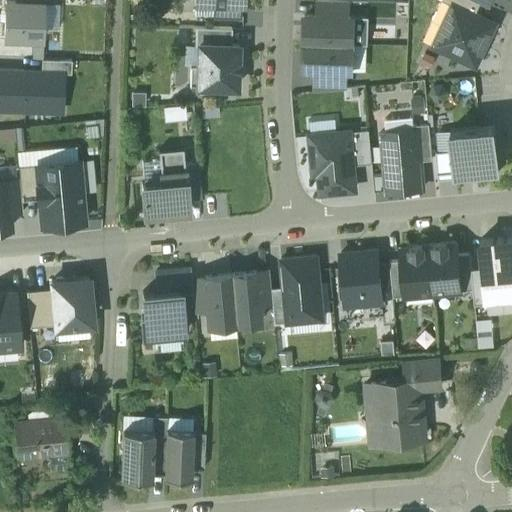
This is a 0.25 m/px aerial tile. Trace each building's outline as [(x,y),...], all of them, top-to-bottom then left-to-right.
[(19,0),(5,0),(4,35),(41,37),(43,1),(19,0)] [(211,0),(214,0),(214,12),(238,13),(238,1),(242,1),(242,0),(211,0)] [(317,0),(317,13),(348,14),(348,0),(317,0)] [(479,0),(446,0),(453,3),(453,2),(475,12),(480,0),(479,0)] [(475,12),(453,2),(453,3),(434,44),(476,63),(495,21),(475,12)] [(317,13),(305,13),(304,40),(353,41),(354,15),(348,14),(317,13)] [(231,26),(195,24),(194,42),(198,43),(198,40),(230,41),(231,26)] [(230,41),(198,40),(198,43),(197,63),(196,82),(236,84),(236,82),(235,82),(237,43),(237,42),(230,41)] [(353,41),(304,40),(303,66),(315,67),(346,68),(352,68),(353,41)] [(42,58),(42,70),(62,71),(70,72),(70,59),(42,58)] [(197,63),(189,63),(188,82),(196,82),(197,63)] [(346,68),(315,67),(314,88),(345,86),(346,68)] [(42,70),(0,68),(0,107),(61,110),(62,71),(42,70)] [(162,104),(163,117),(184,116),(183,102),(162,104)] [(429,122),(413,123),(414,127),(417,127),(420,159),(432,158),(429,122)] [(494,124),(450,128),(452,150),(454,172),(498,168),(494,124)] [(414,127),(381,130),(387,190),(423,187),(420,159),(417,127),(414,127)] [(370,128),(350,130),(352,164),(372,162),(370,128)] [(350,130),(308,133),(311,171),(320,170),(322,190),(354,187),(352,164),(350,130)] [(182,145),(157,147),(159,170),(184,168),(183,160),(182,145)] [(438,173),(454,172),(452,150),(437,152),(438,173)] [(78,158),(35,162),(38,196),(41,222),(83,218),(78,158)] [(197,159),(183,160),(184,168),(187,196),(200,195),(197,159)] [(19,177),(21,198),(38,196),(35,162),(18,163),(19,177)] [(184,168),(159,170),(160,179),(140,181),(143,213),(188,209),(187,196),(184,168)] [(19,177),(6,178),(9,211),(22,210),(21,198),(19,177)] [(0,225),(11,225),(9,211),(6,178),(0,178),(0,225)] [(511,235),(480,239),(483,267),(484,279),(511,275),(511,235)] [(456,241),(428,243),(433,291),(461,289),(457,253),(456,241)] [(428,243),(400,246),(402,258),(405,294),(433,291),(428,243)] [(377,248),(341,251),(345,303),(367,301),(366,288),(378,287),(376,261),(378,261),(377,248)] [(469,252),(457,253),(461,289),(473,288),(471,268),(469,252)] [(317,254),(281,257),(284,285),(287,285),(290,320),(323,317),(317,254)] [(402,258),(390,259),(393,295),(405,294),(402,258)] [(378,261),(376,261),(378,287),(379,296),(393,295),(390,259),(378,261)] [(154,267),(155,288),(179,286),(180,300),(190,299),(188,278),(187,265),(154,267)] [(483,267),(471,268),(474,303),(488,302),(487,296),(486,296),(484,279),(483,267)] [(257,269),(230,272),(235,320),(261,318),(260,302),(257,271),(257,269)] [(154,281),(153,270),(133,271),(134,282),(154,281)] [(270,270),(257,271),(260,302),(273,301),(272,286),(270,270)] [(230,272),(204,274),(204,276),(207,307),(208,323),(235,320),(230,272)] [(51,288),(54,323),(55,324),(93,321),(89,275),(51,279),(51,288)] [(511,275),(484,279),(486,296),(487,296),(511,293),(511,275)] [(204,276),(190,277),(193,309),(207,307),(204,276)] [(284,285),(272,286),(273,301),(275,322),(290,320),(287,285),(284,285)] [(155,288),(141,290),(144,314),(141,314),(143,334),(183,330),(180,300),(179,286),(155,288)] [(51,288),(26,290),(29,325),(54,323),(51,288)] [(14,291),(0,291),(0,346),(19,345),(14,291)] [(440,355),(404,358),(406,378),(416,377),(417,383),(442,380),(440,355)] [(406,378),(365,382),(368,410),(381,409),(384,440),(422,437),(417,383),(416,377),(406,378)] [(90,425),(83,406),(72,410),(79,428),(90,425)] [(64,414),(13,419),(16,456),(48,453),(67,451),(64,414)] [(152,428),(151,472),(163,472),(165,426),(165,414),(151,414),(151,427),(152,428)] [(151,427),(122,426),(119,477),(136,478),(136,475),(150,476),(151,472),(152,428),(151,427)] [(192,427),(165,426),(163,472),(163,474),(190,475),(190,466),(191,430),(192,427)] [(204,430),(191,430),(190,466),(203,466),(204,430)] [(67,451),(48,453),(50,469),(71,467),(69,451),(67,451)]
